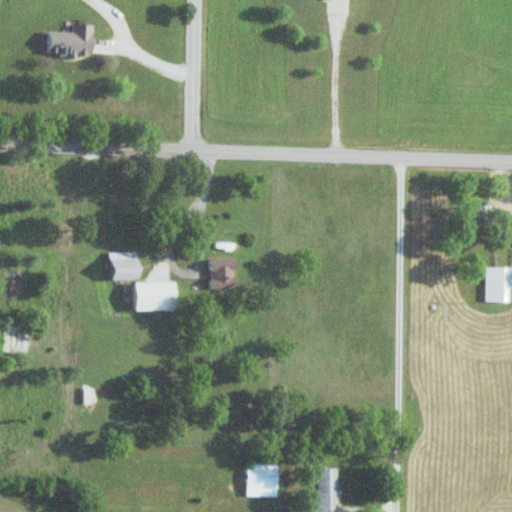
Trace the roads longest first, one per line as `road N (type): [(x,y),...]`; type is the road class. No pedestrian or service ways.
road 1 (residential): [(0,144),(511,161)]
road 2 (residential): [(194,151),(195,0)]
